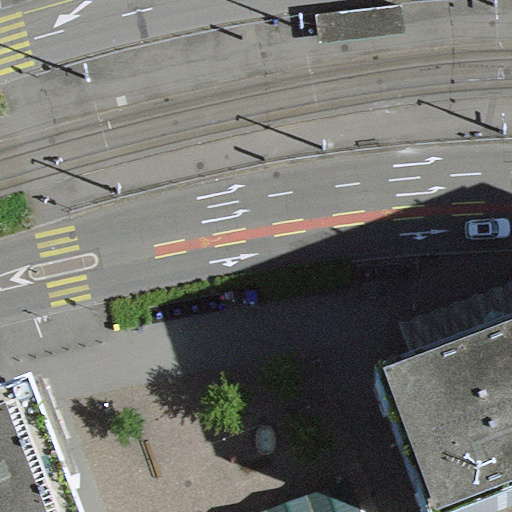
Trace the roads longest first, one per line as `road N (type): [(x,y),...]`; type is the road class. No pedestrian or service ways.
road 1 (secondary): [(7,280),(288,220),(511,205)]
road 2 (residential): [(96,511),(7,280)]
road 3 (secondary): [(182,0),(0,48)]
